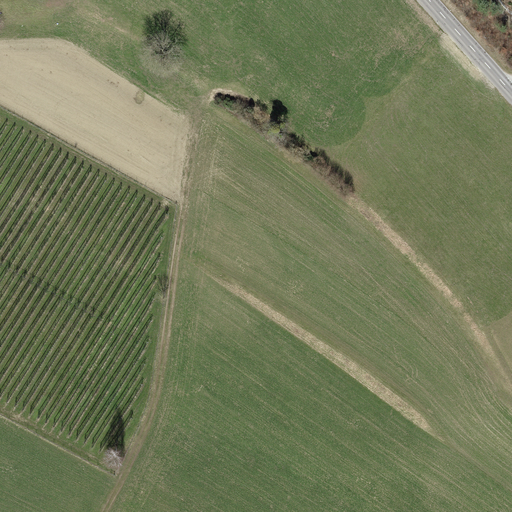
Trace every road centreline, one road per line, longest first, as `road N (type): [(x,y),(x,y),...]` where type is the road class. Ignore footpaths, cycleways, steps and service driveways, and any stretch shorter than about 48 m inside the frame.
road 1 (track): [(105,511),(154,398),(181,216),(0,106)]
road 2 (secondary): [(511,92),(429,0)]
